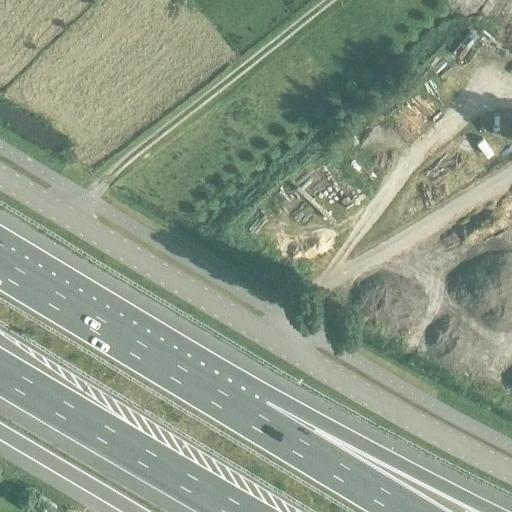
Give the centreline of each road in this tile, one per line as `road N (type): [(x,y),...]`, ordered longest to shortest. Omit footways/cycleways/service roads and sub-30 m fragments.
road 1 (secondary): [(511,472),(409,421),(0,177)]
road 2 (track): [(69,219),(125,158),(329,0)]
road 3 (motorway): [(255,421),(0,268)]
road 4 (motorway): [(0,371),(236,511)]
road 5 (motorway): [(490,511),(255,421)]
road 6 (motorway): [(404,511),(255,421)]
road 7 (motorway): [(0,432),(132,511)]
